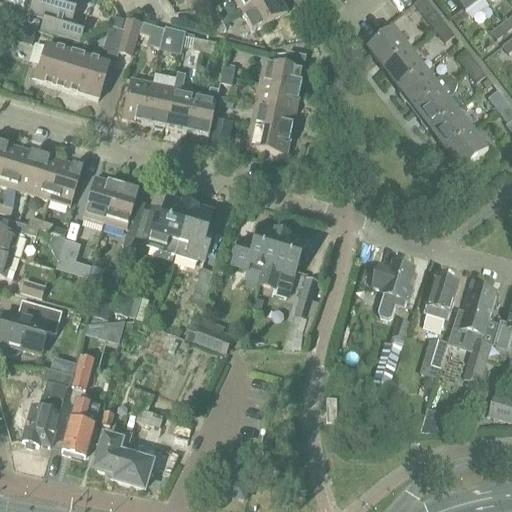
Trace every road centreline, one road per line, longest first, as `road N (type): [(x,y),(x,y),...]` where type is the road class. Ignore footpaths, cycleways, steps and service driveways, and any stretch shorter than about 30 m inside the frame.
road 1 (residential): [(511,270),(0,115)]
road 2 (residential): [(133,511),(1,485)]
